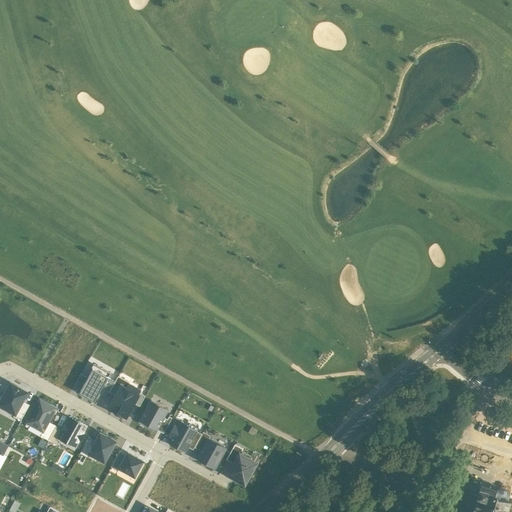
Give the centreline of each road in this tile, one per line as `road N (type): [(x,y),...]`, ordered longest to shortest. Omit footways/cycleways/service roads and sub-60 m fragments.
road 1 (track): [(323,458),(0,278)]
road 2 (unclassified): [(265,511),(511,285)]
road 3 (residential): [(159,450),(22,373),(0,376)]
